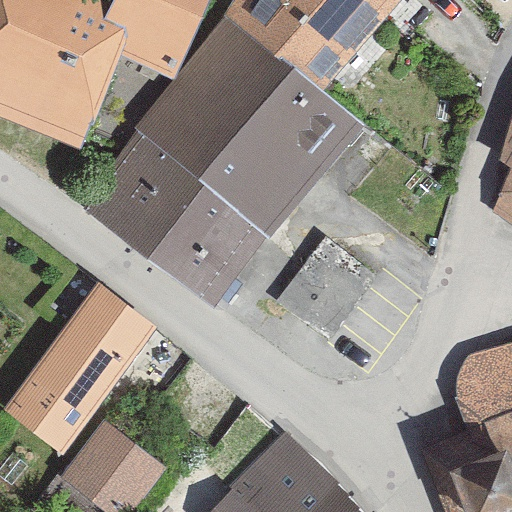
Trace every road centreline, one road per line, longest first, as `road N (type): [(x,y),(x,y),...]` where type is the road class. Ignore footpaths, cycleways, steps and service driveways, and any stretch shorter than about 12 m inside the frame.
road 1 (residential): [(366,458),(0,179)]
road 2 (residential): [(455,270),(416,394),(366,458)]
road 3 (residential): [(511,90),(455,270)]
